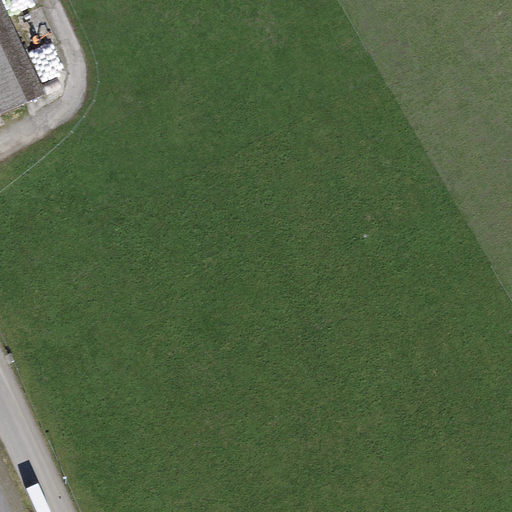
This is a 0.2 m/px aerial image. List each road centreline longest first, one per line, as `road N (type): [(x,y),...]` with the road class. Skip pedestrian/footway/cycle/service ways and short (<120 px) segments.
road 1 (track): [(0,148),(45,126),(74,100),(76,68),(46,0)]
road 2 (residential): [(53,511),(0,392)]
